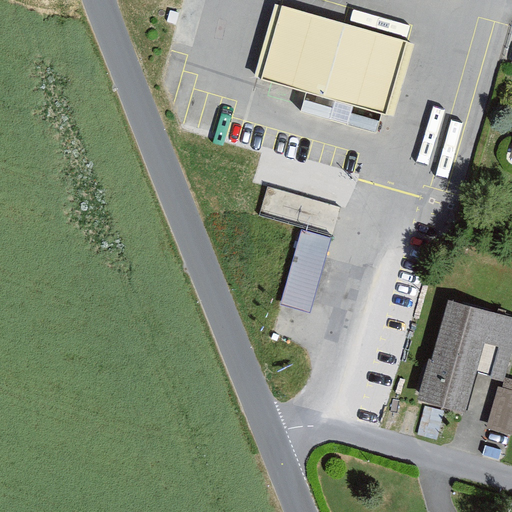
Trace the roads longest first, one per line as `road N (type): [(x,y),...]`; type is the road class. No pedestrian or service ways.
road 1 (tertiary): [(273,435),(95,0)]
road 2 (unclassified): [(470,0),(368,233),(315,422)]
road 3 (unclassified): [(315,422),(511,475)]
